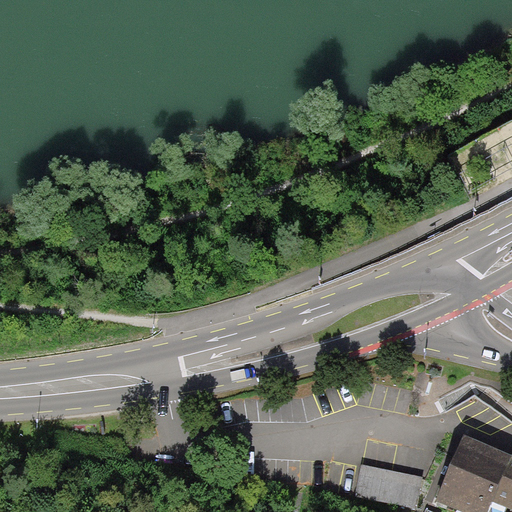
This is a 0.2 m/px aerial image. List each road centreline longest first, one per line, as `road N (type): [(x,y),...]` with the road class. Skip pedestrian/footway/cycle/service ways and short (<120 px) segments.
road 1 (primary): [(161,372),(243,372),(383,332)]
road 2 (primary): [(364,291),(161,372)]
road 3 (primary): [(0,392),(161,372)]
road 4 (primary): [(487,243),(364,291)]
